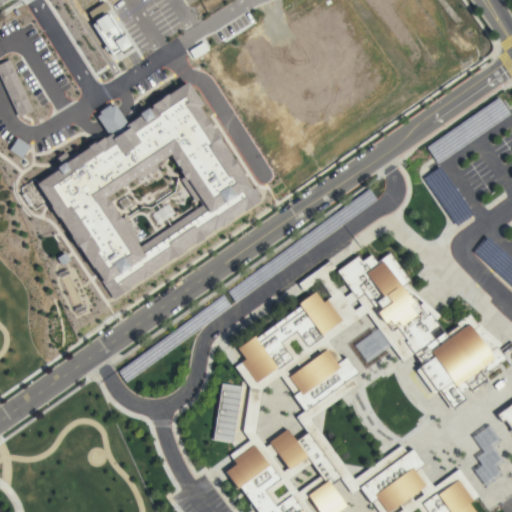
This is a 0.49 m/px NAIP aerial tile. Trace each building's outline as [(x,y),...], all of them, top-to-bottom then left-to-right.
[(109,56),(125,47),(108,13),(91,21),(109,56)] [(353,479),(400,445),(406,453),(412,449),(423,464),(419,467),(433,486),(458,468),(478,496),(468,503),(474,511),(256,511),(239,487),(236,488),(224,471),(235,464),(228,454),(248,440),(242,431),(249,387),(234,367),(245,359),(237,348),(254,336),(256,339),(299,306),(298,304),(315,291),(323,302),(331,296),(318,279),(303,291),(298,284),(329,260),(335,267),(327,273),(344,296),(352,291),(337,271),(357,256),(361,261),(370,254),(376,262),(388,253),(408,280),(403,285),(438,315),(434,320),(438,326),(428,333),(433,339),(443,332),(444,334),(457,326),(455,323),(468,313),(476,324),(499,344),(496,347),(504,359),(482,376),(485,380),(476,386),(478,388),(472,392),(467,386),(459,392),(464,399),(450,409),(436,391),(432,394),(414,370),(421,365),(412,353),(402,361),(391,346),(366,363),(355,346),(378,329),(366,312),(327,341),(341,360),(345,357),(357,373),(351,377),(356,384),(310,419),(353,479)] [(232,442),(212,439),(221,383),(240,387),(232,442)] [(511,431),(504,420),(501,422),(496,414),(511,402),(511,431)] [(473,471),(481,466),(476,459),(483,454),(472,438),(489,426),(500,442),(492,448),(504,463),(496,468),(501,475),(485,487),(473,471)]
